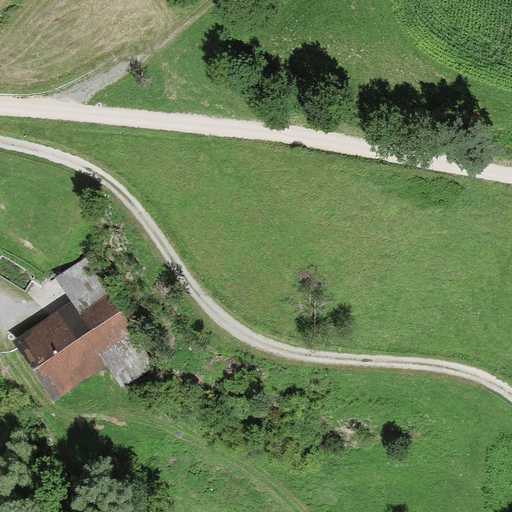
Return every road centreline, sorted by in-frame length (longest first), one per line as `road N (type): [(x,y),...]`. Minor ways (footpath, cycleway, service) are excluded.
road 1 (track): [(511,393),(445,366),(271,346),(213,311),(106,178),(0,143)]
road 2 (track): [(511,175),(355,144),(0,106)]
road 3 (track): [(215,0),(61,110)]
